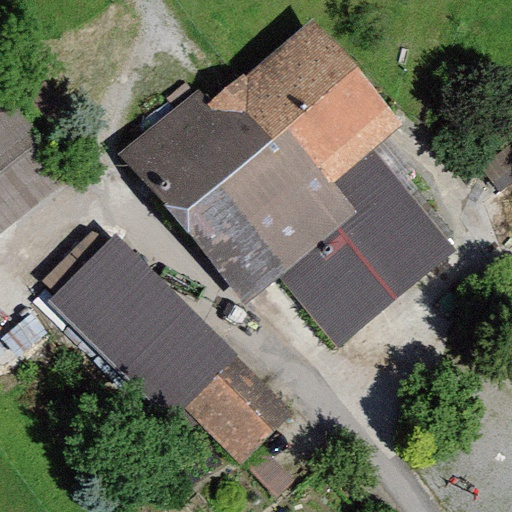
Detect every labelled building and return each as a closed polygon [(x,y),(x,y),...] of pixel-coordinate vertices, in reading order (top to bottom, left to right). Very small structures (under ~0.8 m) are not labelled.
[(125,158),(210,262),(243,235),(271,268),(275,265),(341,345),(447,256),(353,143),(378,123),(319,52),(255,103),(244,89),(217,112),(203,95),(125,158)] [(0,97),(0,198),(49,159),(0,97)] [(103,338),(114,330),(135,356),(178,313),(116,238),(69,276),(100,314),(90,322),(103,338)] [(121,367),(170,417),(184,402),(227,359),(178,313),(135,356),(121,367)] [(240,458),(283,416),(227,359),(184,402),(240,458)]
